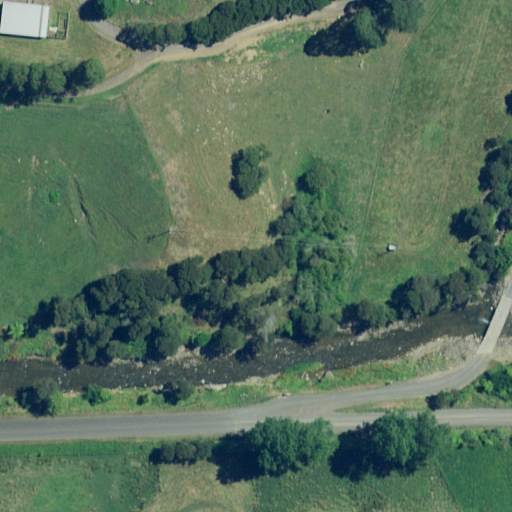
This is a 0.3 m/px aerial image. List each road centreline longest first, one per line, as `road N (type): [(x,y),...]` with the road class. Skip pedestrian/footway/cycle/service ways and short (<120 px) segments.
road 1 (unclassified): [(267,422),(320,393),(416,387),(467,367),(484,351),(511,285)]
road 2 (unclassified): [(0,431),(267,422)]
road 3 (track): [(339,0),(184,40),(128,28),(93,0)]
road 4 (unclassified): [(267,422),(511,411)]
